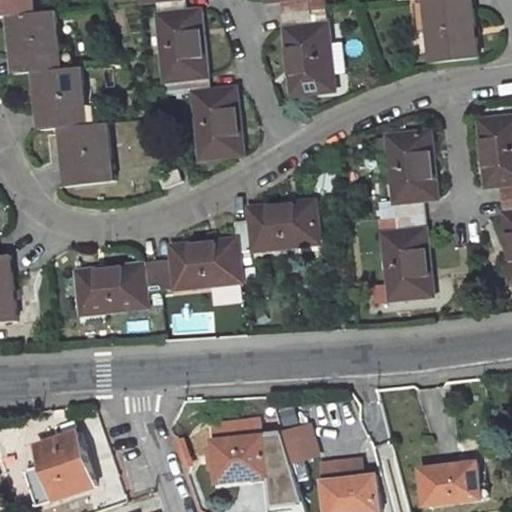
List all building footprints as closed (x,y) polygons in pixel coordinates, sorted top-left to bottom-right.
[(0,0),(0,14),(5,14),(26,12),(24,0),(0,0)] [(153,0),(155,11),(181,8),(180,0),(153,0)] [(306,0),(279,0),(281,8),(307,5),(306,0)] [(424,0),(433,57),(472,52),(466,0),(424,0)] [(281,8),(283,26),(309,23),(307,5),(281,8)] [(205,71),(197,6),(181,8),(155,11),(162,76),(178,74),(205,71)] [(52,68),(45,9),(26,12),(5,14),(12,73),(31,71),(52,68)] [(329,86),(321,22),(309,23),(283,26),(291,90),(329,86)] [(80,123),(72,65),(52,68),(31,71),(38,129),(56,126),(80,123)] [(192,89),(207,87),(205,71),(178,74),(180,91),(192,89)] [(241,148),(235,89),(234,83),(207,87),(192,89),(200,154),(241,148)] [(511,105),(477,109),(485,176),(497,174),(511,172),(511,105)] [(80,123),(56,126),(61,166),(64,186),(106,181),(99,120),(80,123)] [(385,126),(392,194),(419,191),(433,189),(425,122),(385,126)] [(511,172),(497,174),(499,191),(511,189),(511,172)] [(511,189),(499,191),(509,268),(511,267),(511,189)] [(393,209),(421,206),(419,191),(392,194),(393,209)] [(312,199),(249,207),(251,220),(254,248),(316,240),(312,199)] [(421,206),(393,209),(395,222),(422,219),(421,206)] [(381,224),(388,289),(430,284),(422,219),(395,222),(381,224)] [(235,222),(236,237),(238,250),(254,248),(251,220),(235,222)] [(175,289),(241,281),(238,250),(236,237),(174,244),(170,244),(171,260),(175,289)] [(0,324),(14,323),(7,257),(0,257),(0,324)] [(175,289),(171,260),(158,261),(161,291),(175,289)] [(144,263),(147,293),(161,291),(158,261),(144,263)] [(80,271),(84,312),(148,305),(147,293),(144,263),(80,271)] [(258,428),(221,430),(224,445),(217,446),(220,483),(273,481),(277,511),(310,511),(289,442),(259,444),(258,428)] [(48,461),(38,464),(43,479),(30,484),(40,511),(48,511),(93,495),(75,447),(47,458),(48,461)] [(327,474),(331,511),(379,511),(377,486),(365,487),(364,471),(327,474)] [(445,511),(481,508),(477,475),(427,481),(430,511),(445,511)]
